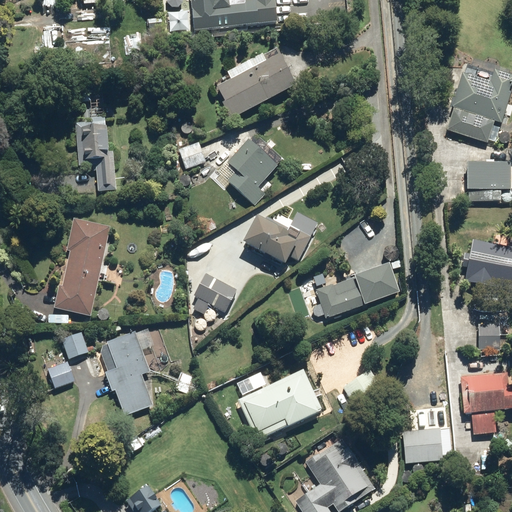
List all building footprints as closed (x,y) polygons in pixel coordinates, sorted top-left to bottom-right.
[(191,0),(194,29),(277,23),(274,0),(254,0),(246,1),(245,0),(191,0)] [(158,19),(146,20),(146,31),(159,30),(158,19)] [(62,48),(41,50),(43,72),(64,70),(62,48)] [(276,56),(213,88),(221,102),(218,104),(227,120),(292,87),(276,56)] [(497,130),(491,129),(492,125),(498,127),(511,83),(491,77),(488,89),(459,80),(449,111),(451,112),(445,134),(485,146),(486,143),(493,145),(497,130)] [(115,190),(111,152),(107,153),(103,117),(93,118),(93,122),(73,124),(77,166),(94,164),(96,187),(98,187),(99,192),(115,190)] [(224,181),(252,207),(262,196),(254,189),(274,167),(245,140),(224,164),(230,170),(227,170),(224,172),(225,176),(227,179),(224,181)] [(184,170),(203,163),(196,144),(177,151),(184,170)] [(508,167),(464,168),(464,195),(466,194),(466,205),(499,204),(498,193),(509,193),(508,167)] [(146,201),(135,201),(136,210),(147,210),(146,201)] [(239,244),(281,266),(286,257),(295,262),(308,239),(286,228),(285,230),(278,227),(276,230),(253,218),(239,244)] [(88,317),(108,228),(71,219),(64,251),(67,252),(59,286),(56,286),(51,309),(88,317)] [(214,229),(209,219),(198,225),(196,219),(187,224),(194,238),(214,229)] [(303,235),(307,234),(309,230),(309,226),(305,224),(301,224),(299,228),(299,232),(303,235)] [(195,269),(217,258),(208,239),(186,251),(195,269)] [(511,252),(470,244),(467,257),(463,257),(460,270),(464,271),(461,286),(511,296),(511,252)] [(353,273),(369,262),(364,254),(343,268),(346,271),(350,269),(353,273)] [(185,271),(193,270),(192,263),(184,264),(185,271)] [(386,265),(351,277),(352,279),(331,286),(331,285),(314,291),(319,306),(313,308),(312,311),(313,316),(316,318),(322,316),(323,320),(396,294),(386,265)] [(263,284),(269,285),(272,281),(271,276),(265,274),(262,278),(263,284)] [(201,316),(206,306),(224,315),(236,293),(204,277),(192,299),(197,301),(192,312),(201,316)] [(323,287),(326,285),(327,281),(325,278),(321,277),(318,279),(317,283),(320,286),(323,287)] [(46,324),(66,325),(67,316),(46,315),(46,324)] [(497,328),(477,328),(477,351),(497,351),(497,328)] [(148,373),(133,334),(104,344),(105,346),(101,347),(98,352),(106,372),(102,374),(109,393),(112,392),(122,418),(151,407),(139,376),(148,373)] [(88,355),(80,335),(61,342),(68,362),(88,355)] [(65,362),(45,371),(53,390),(73,383),(65,362)] [(367,371),(341,388),(352,405),(378,388),(367,371)] [(284,428),(314,415),(313,413),(317,412),(299,372),(235,402),(254,441),(284,427),(284,428)] [(181,375),(176,390),(186,394),(190,384),(192,384),(193,382),(191,378),(181,375)] [(505,377),(458,381),(461,418),(470,417),(472,438),(493,436),(491,416),(511,414),(511,389),(506,390),(505,377)] [(232,381),(236,391),(243,388),(239,378),(232,381)] [(345,416),(335,423),(339,427),(348,420),(345,416)] [(403,465),(440,462),(437,430),(401,434),(403,465)] [(299,511),(326,511),(325,510),(331,506),(335,511),(338,511),(372,491),(340,440),(304,463),(319,486),(293,502),(299,511)] [(297,455),(293,447),(286,451),(290,459),(297,455)] [(115,464),(120,471),(125,468),(120,461),(115,464)] [(421,474),(417,466),(398,476),(402,485),(421,474)] [(130,511),(149,511),(158,506),(145,487),(123,501),(130,511)]
